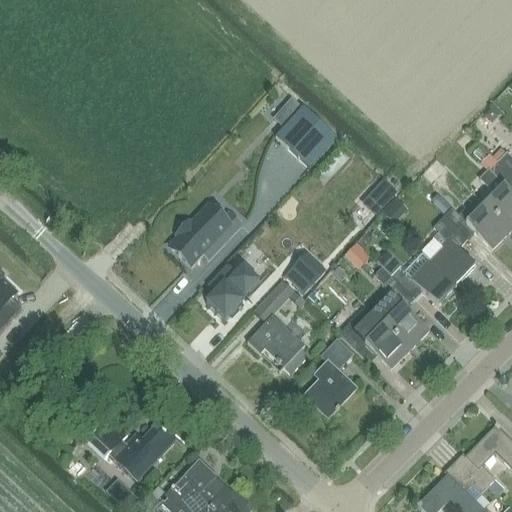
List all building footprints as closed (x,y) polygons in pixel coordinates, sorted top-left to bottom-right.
[(301,111),(274,140),(310,172),(336,143),(301,111)] [(511,160),(506,155),(501,150),(492,159),(497,164),(511,179),(511,160)] [(511,179),(497,164),(487,174),(478,183),(494,198),(484,207),(511,234),(511,232),(511,179)] [(383,184),(363,206),(376,218),(396,196),(383,184)] [(444,219),(452,211),(440,199),(433,207),(444,219)] [(492,253),(511,234),(484,207),(472,220),(464,212),(459,217),(452,211),(444,219),(443,220),(466,244),(474,235),(492,253)] [(180,242),(171,252),(191,271),(202,259),(208,265),(242,229),(229,217),(222,224),(219,220),(212,227),(202,218),(193,229),(190,226),(189,227),(190,228),(178,239),(177,240),(180,242)] [(439,235),(421,254),(423,257),(429,263),(456,289),(475,269),(458,252),(466,244),(443,220),(434,229),(439,235)] [(356,247),(364,254),(372,245),(365,238),(356,247)] [(356,247),(345,260),(358,273),(370,260),(364,254),(356,247)] [(306,256),(291,272),(310,289),(325,274),(306,256)] [(400,271),(391,280),(414,303),(422,295),(436,309),(456,289),(429,263),(423,257),(405,275),(400,271)] [(215,297),(206,307),(224,324),(242,306),(241,304),(259,285),(243,270),(236,278),(226,269),(207,289),(215,297)] [(406,311),(414,303),(391,280),(382,289),(390,298),(372,316),(366,310),(410,354),(429,334),(406,311)] [(0,334),(21,312),(11,303),(16,297),(3,284),(4,282),(3,281),(1,283),(0,281),(0,334)] [(304,349),(273,319),(290,301),(301,312),(306,307),(282,285),(253,315),(265,326),(247,345),(261,358),(265,354),(291,379),(308,360),(301,353),(304,349)] [(391,373),(410,354),(366,310),(348,329),(340,337),(363,361),(370,353),(391,373)] [(356,391),(349,385),(337,373),(351,358),(336,343),(321,359),(327,365),(316,377),(321,382),(304,400),(327,422),(356,391)] [(14,390),(5,400),(8,403),(18,412),(24,418),(34,407),(24,398),(14,390)] [(103,416),(78,442),(102,465),(110,456),(114,460),(113,462),(124,473),(135,483),(145,473),(175,442),(158,425),(142,442),(137,437),(126,448),(121,444),(127,438),(103,416)] [(511,473),(511,446),(495,430),(465,461),(462,457),(453,467),(481,496),(488,490),(497,500),(505,491),(482,470),(495,457),(511,473)] [(163,504),(160,507),(165,511),(201,511),(223,488),(214,481),(216,479),(199,463),(165,498),(168,501),(164,505),(163,504)] [(482,511),(474,503),(481,496),(453,467),(443,477),(446,480),(417,510),(419,511),(440,511),(447,505),(453,511),(482,511)] [(249,511),(232,495),(231,496),(223,488),(201,511),(249,511)] [(158,490),(145,503),(151,509),(164,496),(158,490)]
